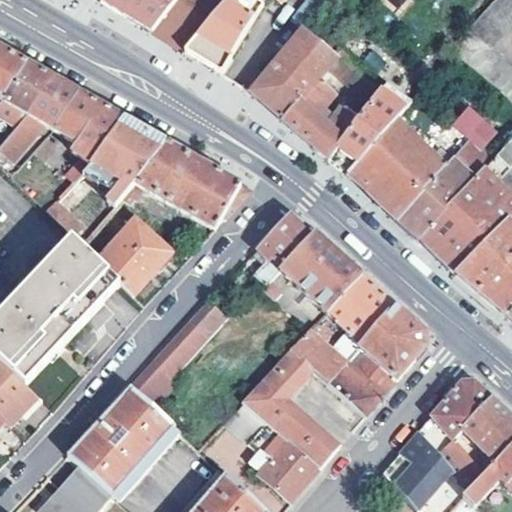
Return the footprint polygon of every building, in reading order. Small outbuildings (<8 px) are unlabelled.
[(152,35),(182,0),(105,0),(102,4),(138,27),(152,35)] [(182,0),(152,35),(184,55),(232,0),(182,0)] [(260,0),(232,0),(184,55),(223,79),(233,65),(230,62),(239,50),(265,7),(259,2),(260,0)] [(312,0),(294,21),(308,34),(315,25),(337,0),(312,0)] [(511,67),(490,47),(511,23),(511,0),(495,0),(447,51),(457,62),(511,112),(511,67)] [(308,34),(340,64),(377,99),(385,90),(315,25),(308,34)] [(340,64),(308,34),(252,97),(283,124),(321,85),(340,64)] [(7,55),(0,50),(0,103),(0,104),(29,67),(7,55)] [(51,80),(29,67),(0,104),(0,103),(0,127),(12,137),(27,120),(56,83),(51,80)] [(27,120),(12,137),(0,152),(0,157),(5,161),(13,151),(20,156),(43,129),(50,134),(81,97),(75,93),(56,83),(27,120)] [(317,155),(328,164),(361,124),(345,112),(336,122),(326,114),(337,100),(321,85),(283,124),(317,155)] [(64,177),(72,184),(81,174),(88,166),(125,122),(102,109),(81,97),(50,134),(74,147),(68,155),(79,160),(64,177)] [(348,178),(397,124),(400,120),(379,101),(361,124),(328,164),(348,178)] [(88,166),(122,186),(115,194),(103,208),(113,216),(122,205),(126,200),(168,147),(162,143),(142,132),(125,122),(88,166)] [(446,171),(397,124),(348,178),(362,188),(394,218),(419,243),(500,156),(480,135),(446,171)] [(511,142),(500,156),(419,243),(433,256),(456,278),(502,232),(509,225),(511,222),(511,142)] [(135,204),(138,206),(145,194),(217,233),(224,222),(227,224),(254,195),(186,157),(168,147),(126,200),(135,204)] [(122,186),(88,166),(81,174),(115,194),(122,186)] [(126,200),(122,205),(131,210),(135,204),(126,200)] [(83,229),(56,203),(46,214),(73,240),(83,229)] [(282,275),(316,238),(302,226),(291,217),(257,253),(267,263),(253,279),(261,286),(258,289),(264,294),(272,286),(282,275)] [(137,225),(99,266),(121,287),(134,299),(173,257),(137,225)] [(511,228),(509,225),(502,232),(456,278),(471,289),(494,308),(508,320),(511,316),(511,228)] [(316,238),(282,275),(331,314),(363,280),(321,242),(316,238)] [(83,250),(73,240),(0,316),(0,363),(24,387),(121,287),(99,266),(83,250)] [(363,280),(331,314),(367,343),(397,309),(385,299),(380,295),(363,280)] [(283,296),(272,286),(264,294),(275,304),(283,296)] [(192,324),(211,341),(228,322),(210,305),(192,324)] [(401,313),(397,309),(367,343),(347,365),(384,398),(427,349),(427,342),(427,336),(401,313)] [(183,334),(202,351),(211,341),(192,324),(183,334)] [(183,334),(173,345),(192,362),(202,351),(183,334)] [(313,375),(328,388),(347,365),(311,335),(292,354),(291,356),(313,375)] [(164,355),(183,372),(192,362),(173,345),(164,355)] [(155,365),(173,382),(183,372),(164,355),(155,365)] [(286,406),(313,375),(291,356),(244,407),(320,473),(339,451),(286,406)] [(0,419),(5,424),(12,431),(23,419),(39,401),(24,387),(0,363),(0,419)] [(155,365),(129,392),(153,413),(177,386),(173,382),(155,365)] [(328,388),(366,420),(384,398),(347,365),(328,388)] [(454,445),(494,403),(477,386),(470,385),(463,385),(433,419),(454,445)] [(133,493),(181,438),(153,413),(129,392),(77,447),(67,459),(83,473),(112,498),(123,485),(133,493)] [(39,401),(23,419),(28,423),(44,406),(39,401)] [(492,470),(511,451),(511,419),(494,403),(454,445),(463,456),(470,448),(492,470)] [(244,407),(225,428),(269,466),(259,480),(291,506),(320,473),(244,407)] [(420,511),(453,476),(440,459),(420,434),(400,457),(414,470),(395,490),(412,511),(420,511)] [(454,445),(440,459),(453,476),(469,496),(483,481),(463,456),(454,445)] [(464,501),(475,511),(501,483),(511,493),(511,451),(492,470),(483,481),(469,496),(464,501)] [(414,470),(400,457),(384,475),(395,490),(414,470)] [(99,511),(112,498),(83,473),(49,511),(99,511)] [(261,511),(219,473),(184,511),(261,511)]
